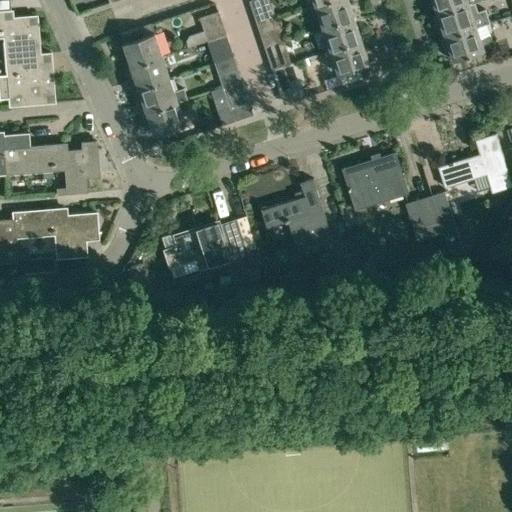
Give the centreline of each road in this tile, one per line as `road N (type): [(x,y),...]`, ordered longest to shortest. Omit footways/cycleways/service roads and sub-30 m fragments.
road 1 (residential): [(145,190),(511,75)]
road 2 (residential): [(145,190),(55,0)]
road 3 (residential): [(145,190),(121,244),(98,271),(0,288)]
